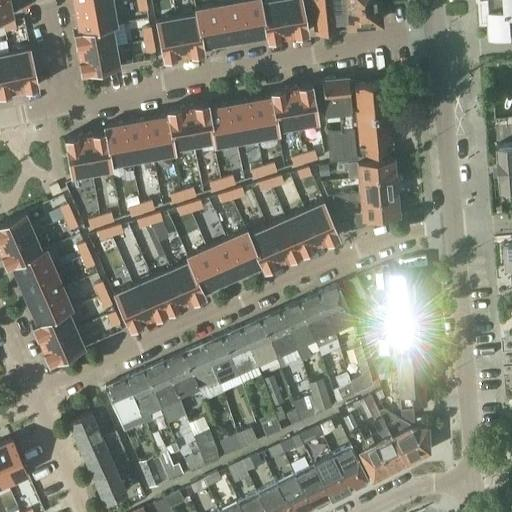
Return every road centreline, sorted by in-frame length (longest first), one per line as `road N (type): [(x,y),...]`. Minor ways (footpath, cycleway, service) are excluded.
road 1 (residential): [(36,390),(399,233),(453,227)]
road 2 (residential): [(66,106),(316,53),(438,37)]
road 3 (residential): [(475,474),(453,227)]
road 4 (residential): [(453,227),(438,37)]
road 5 (residential): [(82,511),(36,390)]
road 6 (residential): [(361,511),(436,476),(475,474)]
